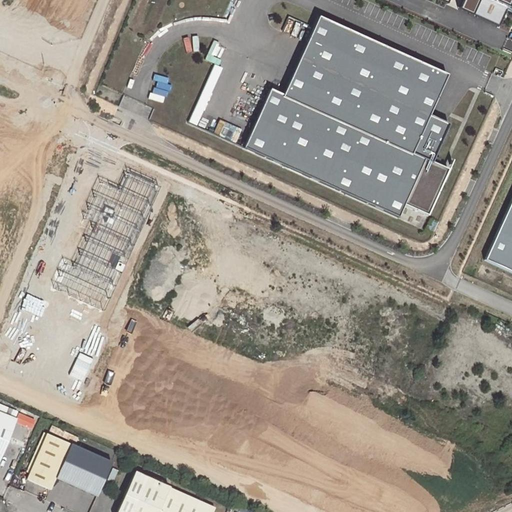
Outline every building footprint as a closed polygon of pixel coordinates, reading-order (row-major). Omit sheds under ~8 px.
[(511,0),(465,0),(462,9),(498,25),(505,9),(511,11),(511,0)] [(269,89),(242,148),(397,218),(403,205),(426,215),(447,170),(430,162),(448,124),(428,115),(446,75),(317,17),(281,95),(269,89)] [(224,126),(222,140),(240,143),(242,128),(224,126)] [(102,312),(160,187),(127,171),(118,191),(99,183),(82,219),(92,223),(72,267),(64,263),(52,289),(102,312)] [(511,196),(483,260),(511,273),(511,196)] [(212,417),(289,242),(221,212),(144,387),(212,417)] [(431,232),(435,223),(430,221),(426,229),(431,232)] [(259,437),(335,262),(289,242),(212,417),(259,437)] [(175,309),(163,305),(161,310),(172,315),(175,309)] [(0,453),(14,420),(0,413),(0,453)] [(40,448),(29,473),(27,479),(49,489),(69,445),(46,434),(40,448)] [(25,471),(29,473),(40,448),(36,446),(25,471)] [(129,511),(144,478),(133,473),(115,511),(129,511)] [(210,511),(213,508),(144,478),(129,511),(210,511)] [(230,511),(235,504),(231,503),(225,511),(230,511)]
